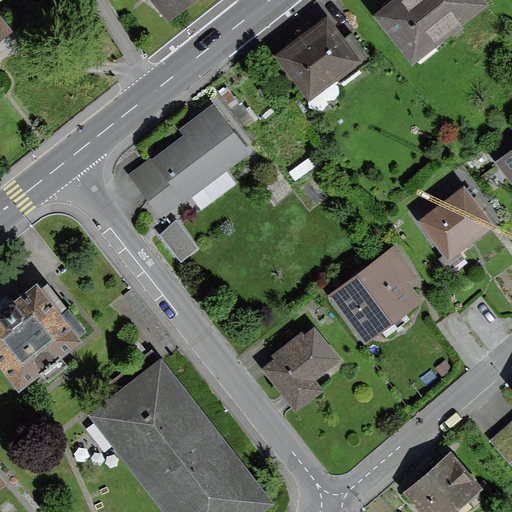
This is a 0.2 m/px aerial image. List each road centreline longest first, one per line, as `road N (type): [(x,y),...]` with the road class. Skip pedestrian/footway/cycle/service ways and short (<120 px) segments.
road 1 (residential): [(64,162),(333,504)]
road 2 (residential): [(333,504),(511,353)]
road 3 (secondary): [(156,89),(269,0)]
